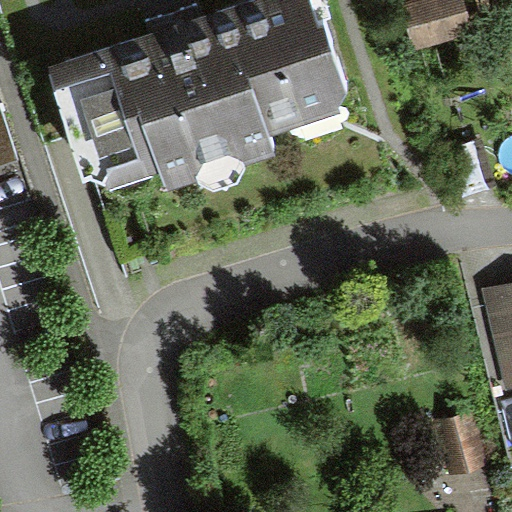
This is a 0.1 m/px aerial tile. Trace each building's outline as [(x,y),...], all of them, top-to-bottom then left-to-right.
[(177,0),(49,41),(84,151),(105,162),(162,144),(169,166),(280,131),(274,111),(342,89),(349,65),(328,0),(177,0)] [(401,0),(416,46),(475,29),(466,0),(401,0)] [(0,158),(18,153),(0,95),(0,158)] [(483,131),(444,141),(458,190),(496,179),(483,131)] [(511,273),(482,281),(507,386),(511,384),(511,273)] [(446,473),(489,462),(474,406),(431,418),(446,473)]
